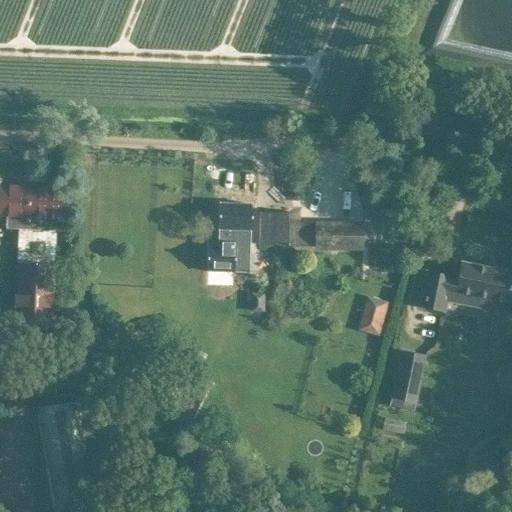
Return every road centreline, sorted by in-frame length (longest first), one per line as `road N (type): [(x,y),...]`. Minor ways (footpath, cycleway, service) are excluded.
road 1 (unclassified): [(0,140),(338,150)]
road 2 (track): [(338,150),(511,197)]
